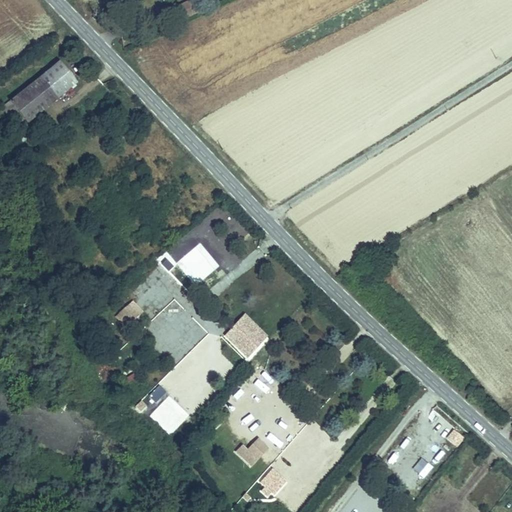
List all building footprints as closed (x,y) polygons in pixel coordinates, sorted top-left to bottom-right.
[(75,83),(58,62),(8,103),(17,113),(26,124),(75,83)] [(0,110),(8,120),(17,113),(8,103),(0,110)] [(10,137),(18,146),(34,133),(26,124),(10,137)] [(511,190),(500,200),(511,213),(511,190)] [(130,299),(113,314),(125,328),(143,312),(130,299)] [(221,336),(245,360),(268,337),(243,313),(221,336)] [(257,435),(237,454),(249,467),(269,449),(257,435)] [(422,435),(417,442),(445,461),(450,453),(422,435)] [(270,467),(257,482),(263,487),(259,492),(269,500),(286,480),(270,467)]
